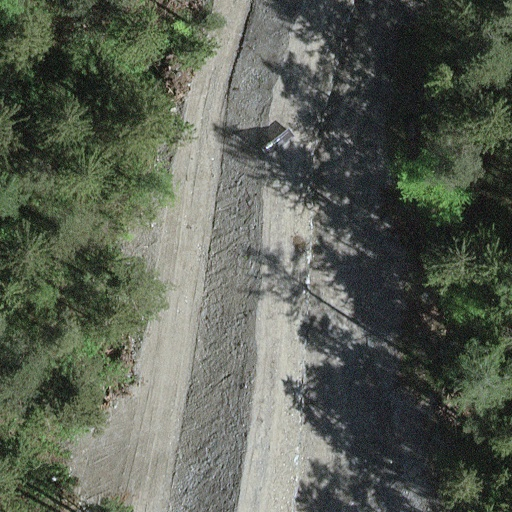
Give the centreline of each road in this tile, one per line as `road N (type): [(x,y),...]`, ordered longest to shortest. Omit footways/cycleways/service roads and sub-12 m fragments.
road 1 (track): [(394,511),(373,214),(413,0)]
road 2 (track): [(378,310),(364,511)]
